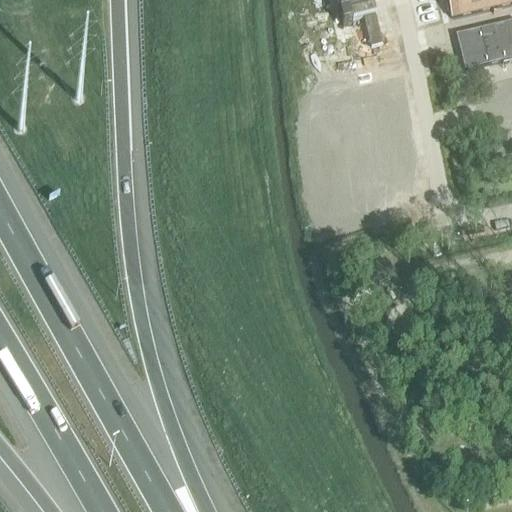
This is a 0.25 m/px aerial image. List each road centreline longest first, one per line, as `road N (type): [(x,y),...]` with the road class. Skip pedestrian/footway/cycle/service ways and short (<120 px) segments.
road 1 (motorway): [(206,511),(142,329),(127,228),(116,0)]
road 2 (motorway): [(172,511),(0,204)]
road 3 (motorway): [(0,346),(97,511)]
